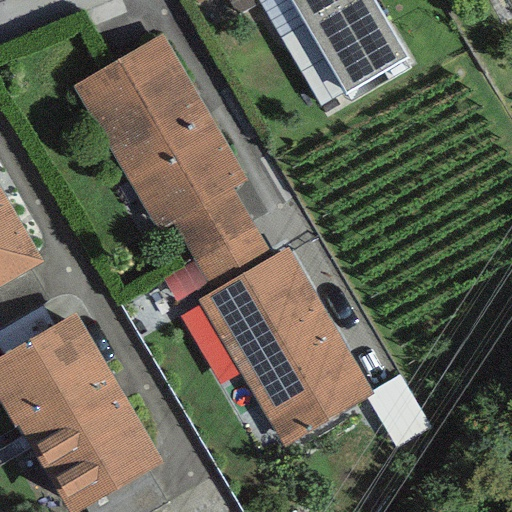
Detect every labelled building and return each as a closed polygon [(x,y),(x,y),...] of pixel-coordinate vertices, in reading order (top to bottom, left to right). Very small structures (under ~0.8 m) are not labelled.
[(367,0),(255,0),(324,118),(408,69),(367,0)] [(161,31),(73,82),(157,227),(175,216),(232,184),(245,176),(161,31)] [(0,179),(0,273),(28,257),(41,249),(0,179)] [(270,252),(232,184),(175,216),(213,284),(270,252)] [(213,284),(197,294),(284,440),(372,388),(287,243),(270,252),(213,284)] [(0,317),(48,289),(28,257),(0,273),(0,317)] [(162,451),(74,303),(0,344),(0,384),(73,504),(85,496),(143,462),(162,451)] [(172,511),(143,462),(85,496),(93,511),(172,511)]
